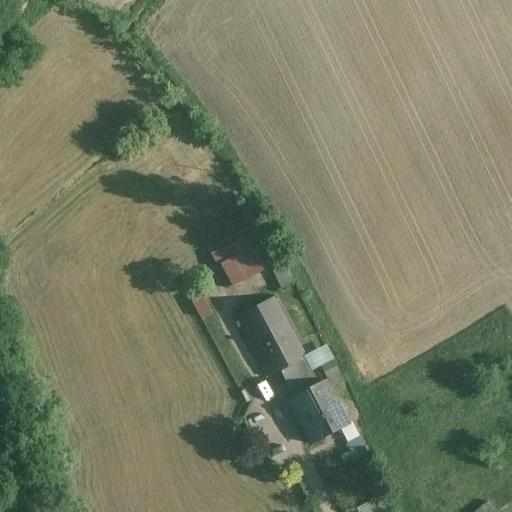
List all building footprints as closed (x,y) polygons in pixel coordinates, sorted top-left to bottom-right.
[(247,253),(258,274),(284,260),(272,239),(247,253)] [(247,253),(232,260),(243,281),(258,274),(247,253)] [(201,296),(191,301),(200,318),(210,313),(201,296)] [(273,299),(235,319),(267,379),(281,372),(303,360),(306,359),(273,299)] [(281,372),(295,399),(317,388),(303,360),(281,372)] [(295,399),(287,403),(309,445),(345,425),(324,384),(317,388),(295,399)] [(352,399),(341,403),(348,422),(359,417),(352,399)] [(488,501),(476,511),(496,511),(498,510),(488,501)]
